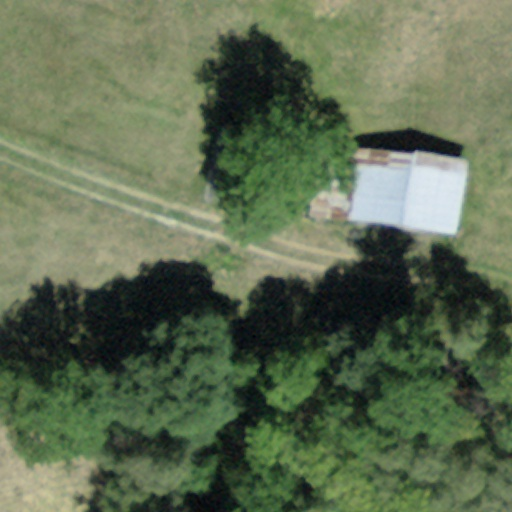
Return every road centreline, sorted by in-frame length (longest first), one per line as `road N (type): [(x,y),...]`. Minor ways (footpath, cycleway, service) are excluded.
road 1 (track): [(356,271),(0,139)]
road 2 (track): [(511,299),(481,277),(356,271)]
